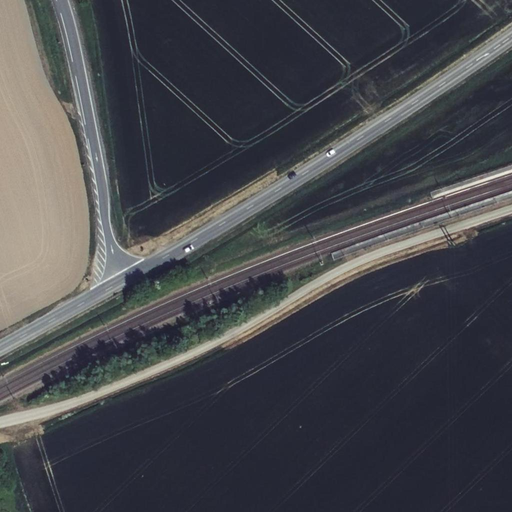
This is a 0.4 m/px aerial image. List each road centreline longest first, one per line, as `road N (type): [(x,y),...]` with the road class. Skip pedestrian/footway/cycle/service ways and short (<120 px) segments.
road 1 (unclassified): [(0,421),(96,394),(204,349),(358,263),(511,208)]
road 2 (tertiary): [(121,281),(343,149),(511,36)]
road 3 (trunk): [(62,0),(121,281)]
road 4 (tertiary): [(0,348),(121,281)]
